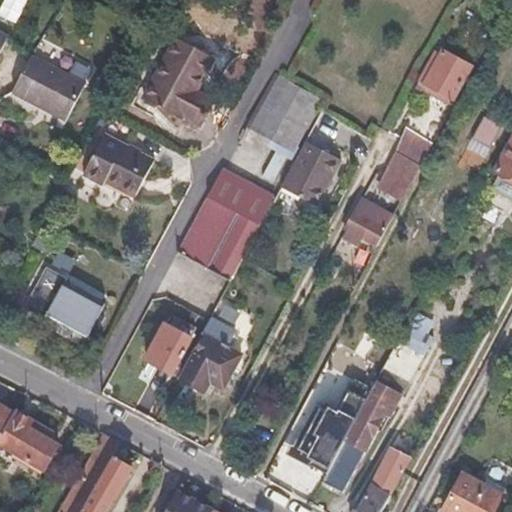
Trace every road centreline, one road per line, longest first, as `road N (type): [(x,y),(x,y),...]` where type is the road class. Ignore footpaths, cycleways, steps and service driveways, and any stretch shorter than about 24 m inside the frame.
road 1 (residential): [(82,404),(299,0)]
road 2 (residential): [(82,404),(284,511)]
